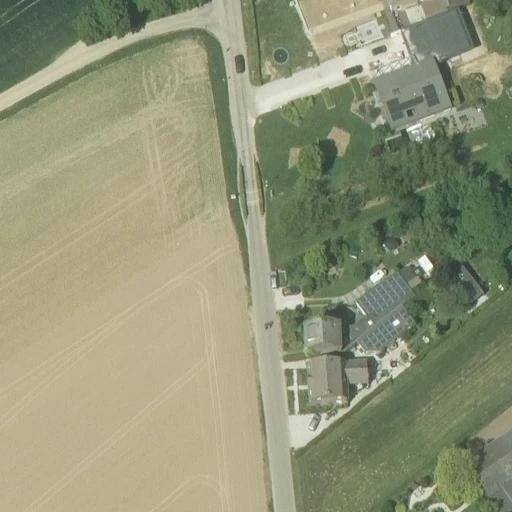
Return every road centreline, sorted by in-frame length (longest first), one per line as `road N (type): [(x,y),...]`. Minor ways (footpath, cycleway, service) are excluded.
road 1 (tertiary): [(280,511),(229,5)]
road 2 (unclassified): [(0,107),(133,32),(229,5)]
